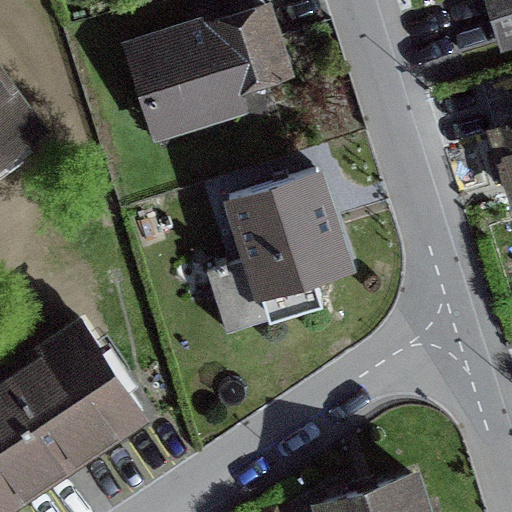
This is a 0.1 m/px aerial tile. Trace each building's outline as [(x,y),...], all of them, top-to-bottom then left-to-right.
[(511,0),(494,0),(508,41),(511,39),(511,0)] [(231,87),(282,71),(262,5),(128,48),(154,129),(236,104),(231,87)] [(0,153),(34,129),(0,81),(0,153)] [(511,126),(495,132),(511,187),(511,126)] [(261,292),(343,266),(313,170),(229,197),(248,257),(223,265),(222,259),(210,263),(212,269),(205,271),(224,331),(269,317),(261,292)] [(80,323),(0,376),(0,500),(137,409),(80,323)] [(420,511),(409,475),(320,503),(323,511),(420,511)]
